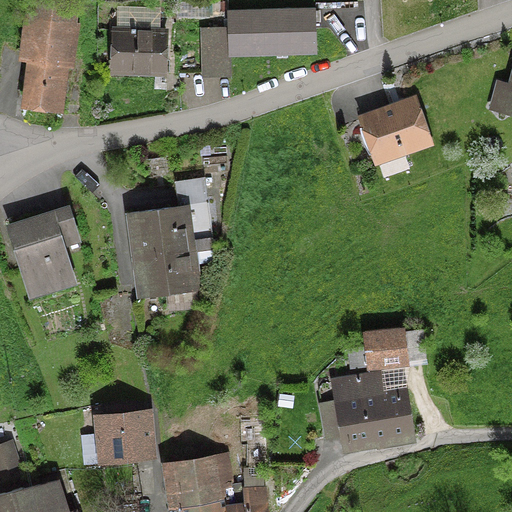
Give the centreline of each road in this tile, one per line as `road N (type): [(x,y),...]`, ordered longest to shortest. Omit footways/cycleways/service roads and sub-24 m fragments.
road 1 (residential): [(17,171),(64,152),(219,117),(511,12)]
road 2 (residential): [(296,511),(333,474),(362,461),(511,433)]
